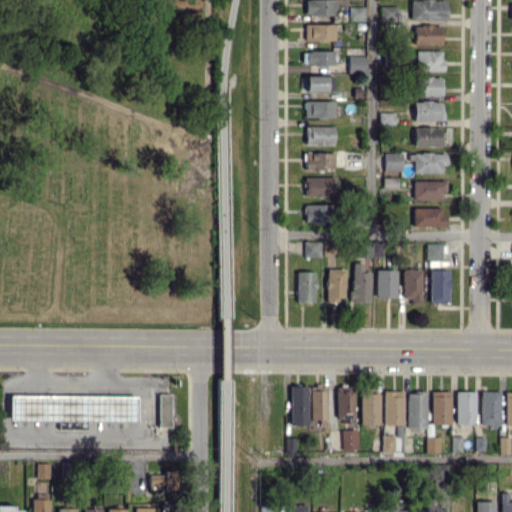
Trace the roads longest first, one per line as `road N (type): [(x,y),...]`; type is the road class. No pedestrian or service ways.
road 1 (secondary): [(0,343),(511,349)]
road 2 (residential): [(480,0),(477,349)]
road 3 (residential): [(268,0),(269,346)]
road 4 (residential): [(197,345),(197,511)]
